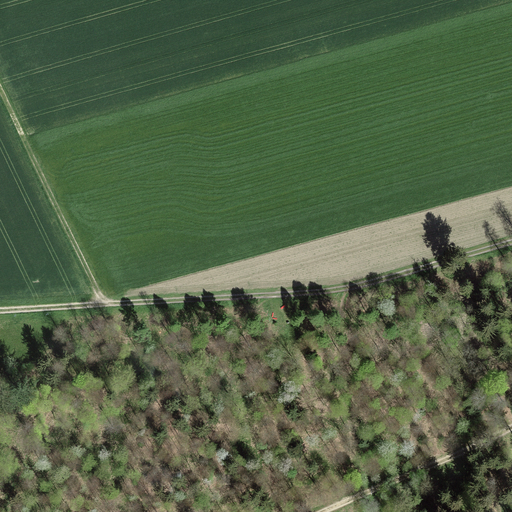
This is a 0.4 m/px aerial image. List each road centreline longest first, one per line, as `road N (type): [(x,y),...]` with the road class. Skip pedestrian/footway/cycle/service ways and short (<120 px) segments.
road 1 (track): [(511,241),(330,291),(0,318)]
road 2 (track): [(104,310),(0,91)]
road 3 (track): [(319,511),(511,422)]
